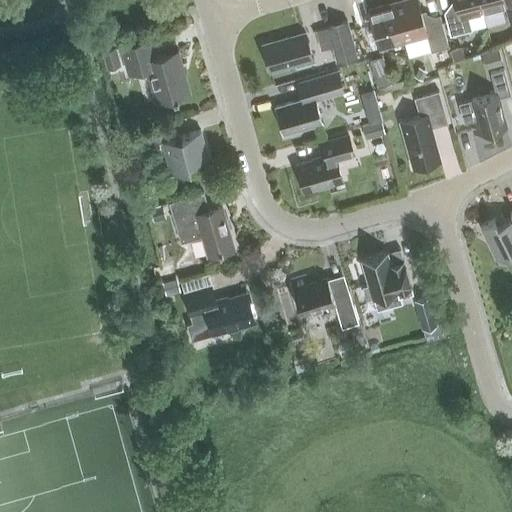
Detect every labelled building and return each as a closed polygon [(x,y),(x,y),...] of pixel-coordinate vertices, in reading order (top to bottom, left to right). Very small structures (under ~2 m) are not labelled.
[(440,18),(423,23),(416,0),(403,0),(392,3),(402,41),(426,35),(431,51),(448,47),(440,18)] [(482,12),(478,0),(454,0),(456,9),(444,12),(449,35),(471,30),(467,16),(482,12)] [(511,0),(478,0),(482,12),(505,6),(509,23),(511,22),(511,0)] [(402,41),(392,3),(368,10),(379,48),(402,41)] [(356,57),(346,20),(326,26),(336,62),(356,57)] [(304,33),(262,45),(269,70),(296,63),(297,67),(313,63),(304,33)] [(149,37),(120,45),(128,73),(146,68),(156,102),(189,92),(177,50),(154,56),(149,37)] [(120,65),(115,46),(101,49),(106,69),(120,65)] [(502,63),(498,49),(481,54),(485,68),(502,63)] [(403,87),(401,80),(390,83),(382,56),(369,59),(377,87),(379,86),(380,93),(403,87)] [(426,70),(418,67),(414,76),(422,80),(426,70)] [(497,98),(510,95),(503,69),(489,73),(495,93),(471,99),(476,118),(468,120),(473,136),(505,127),(497,98)] [(297,83),(301,99),(275,107),(282,134),(321,123),(314,100),(342,92),(337,72),(297,83)] [(430,128),(447,124),(438,91),(414,98),(419,116),(400,121),(413,168),(439,160),(430,128)] [(381,120),(365,125),(361,126),(364,139),(385,134),(381,120)] [(188,163),(207,158),(200,130),(178,136),(170,126),(143,134),(146,146),(162,142),(170,173),(189,168),(188,163)] [(324,156),(296,164),(303,191),(341,180),(335,158),(353,153),(347,135),(320,142),(324,156)] [(203,192),(168,202),(180,243),(201,236),(207,256),(234,248),(221,206),(208,209),(203,192)] [(508,256),(511,254),(511,210),(509,212),(511,217),(504,220),(501,215),(494,219),(480,226),(495,256),(496,256),(508,256)] [(386,253),(361,260),(368,284),(362,285),(366,299),(374,297),(377,309),(400,303),(398,297),(412,293),(403,261),(390,265),(386,253)] [(306,277),(290,282),(299,313),(333,303),(341,327),(358,322),(353,308),(348,291),(331,296),(326,279),(308,284),(306,277)] [(179,292),(176,279),(162,282),(165,295),(179,292)] [(190,340),(254,321),(246,293),(215,301),(211,287),(184,294),(191,322),(186,324),(190,340)] [(436,323),(428,296),(413,300),(421,327),(436,323)] [(363,338),(358,323),(349,326),(354,341),(363,338)]
